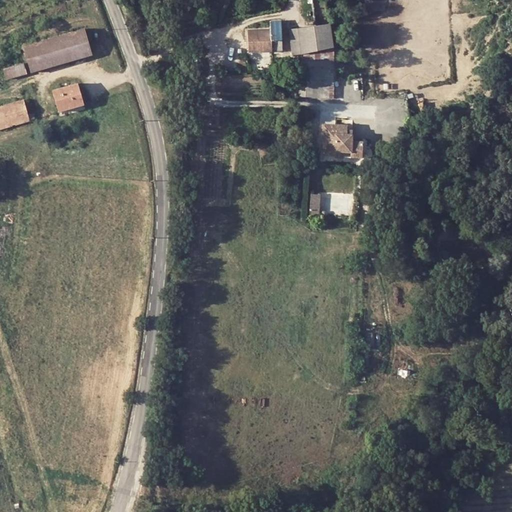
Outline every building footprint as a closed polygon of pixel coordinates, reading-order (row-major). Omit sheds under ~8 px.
[(354,6),(357,17),(367,14),(364,4),(354,6)] [(174,22),(195,17),(194,6),(171,11),(174,22)] [(248,51),(281,50),(280,20),(271,20),(270,29),(246,30),(248,51)] [(291,54),(301,52),(333,47),(330,24),(288,29),(291,54)] [(25,46),(32,71),(91,54),(84,28),(25,46)] [(333,85),(333,47),(301,52),(302,62),(305,62),(303,83),(333,85)] [(8,78),(26,73),(24,63),(5,68),(8,78)] [(68,105),(83,101),(77,82),(53,89),(60,111),(69,108),(68,105)] [(300,82),(299,95),(333,97),(333,85),(303,83),(300,82)] [(0,104),(0,129),(31,120),(29,114),(24,98),(0,104)] [(363,142),(353,141),(353,134),(347,134),(346,130),(346,125),(324,124),(324,134),(324,153),(335,154),(335,151),(352,152),(351,158),(362,158),(363,142)] [(285,149),(302,150),(302,142),(283,140),(282,149),(285,149)] [(314,143),(302,142),(302,150),(313,150),(314,143)] [(311,214),(323,214),(323,193),(311,194),(311,214)]
